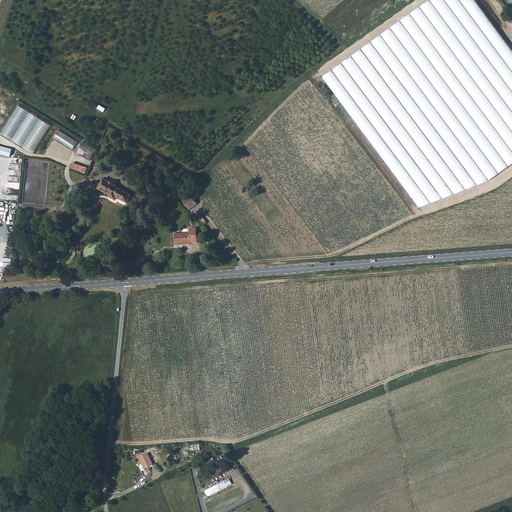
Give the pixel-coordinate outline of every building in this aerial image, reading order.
[(511,49),(475,0),(431,0),(325,77),(419,208),(488,181),(511,164),(511,49)] [(19,105),(3,134),(36,153),(52,124),(19,105)] [(89,159),(95,148),(84,142),(78,153),(89,159)] [(74,162),(72,168),(85,172),(87,166),(74,162)] [(117,198),(127,203),(131,196),(115,187),(115,186),(104,179),(98,189),(110,196),(109,197),(115,201),(117,198)] [(183,201),(190,210),(197,203),(191,195),(183,201)] [(191,245),(198,244),(197,230),(197,229),(189,229),(190,235),(175,236),(176,247),(191,246),(191,245)] [(141,457),(147,469),(156,465),(151,452),(141,457)] [(208,495),(234,486),(231,480),(206,489),(208,495)]
